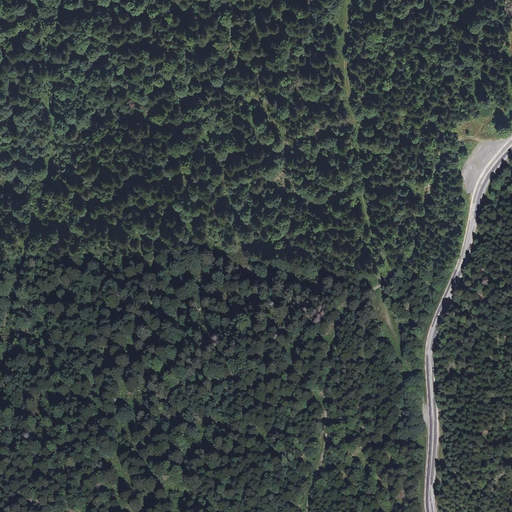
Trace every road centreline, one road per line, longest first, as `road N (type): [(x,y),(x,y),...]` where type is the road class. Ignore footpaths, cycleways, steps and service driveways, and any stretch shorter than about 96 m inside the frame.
road 1 (track): [(477,138),(445,148),(412,242),(333,336),(324,448),(307,511)]
road 2 (track): [(353,0),(345,80),(378,284),(432,416)]
road 3 (secondary): [(430,511),(431,339),(484,175),(511,144)]
